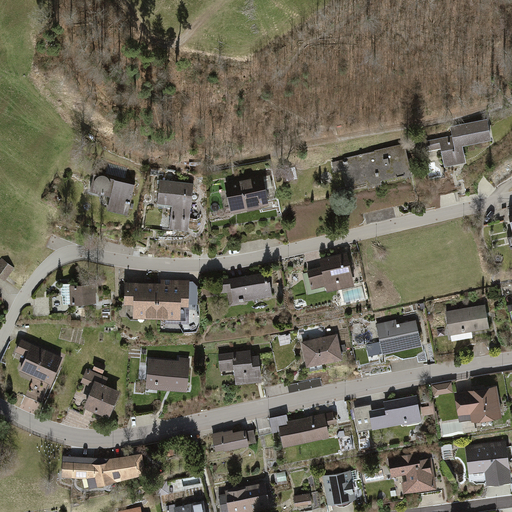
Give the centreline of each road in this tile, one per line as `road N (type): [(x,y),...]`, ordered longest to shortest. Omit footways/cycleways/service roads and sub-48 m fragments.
road 1 (residential): [(0,346),(60,253),(221,263),(511,197)]
road 2 (residential): [(511,360),(118,440),(76,438),(0,407)]
road 3 (track): [(222,2),(182,43),(162,47),(121,0)]
